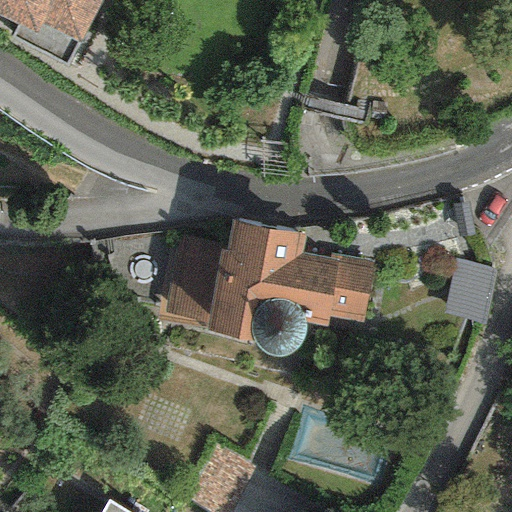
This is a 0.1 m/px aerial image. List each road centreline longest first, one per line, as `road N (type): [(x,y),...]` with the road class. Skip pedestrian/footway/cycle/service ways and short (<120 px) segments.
road 1 (tertiary): [(511,147),(443,177),(328,199),(211,192)]
road 2 (residential): [(417,511),(483,372),(511,285)]
road 3 (tertiary): [(211,192),(102,149),(0,77)]
road 4 (residential): [(0,221),(50,226),(139,217),(211,192)]
